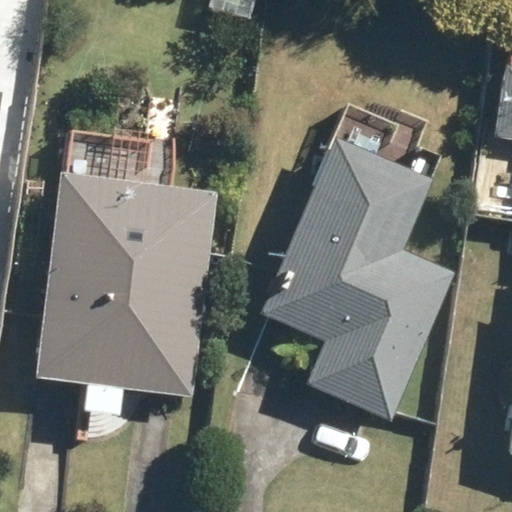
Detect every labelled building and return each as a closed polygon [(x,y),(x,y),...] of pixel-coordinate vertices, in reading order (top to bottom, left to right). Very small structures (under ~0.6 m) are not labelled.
[(251,0),(199,0),(196,12),(243,27),(251,0)] [(511,63),(502,130),(511,131),(511,63)] [(139,92),(135,143),(73,138),(69,180),(58,179),(42,378),(87,381),(84,416),(123,419),(125,393),(194,399),(210,197),(175,194),(179,144),(194,146),(198,96),(139,92)] [(336,150),(324,146),(266,290),(274,293),(262,325),(315,346),(297,392),(389,429),(450,278),(400,258),(432,178),(413,170),(431,125),(377,104),(371,119),(352,111),(336,150)] [(511,339),(496,464),(511,465),(511,339)]
